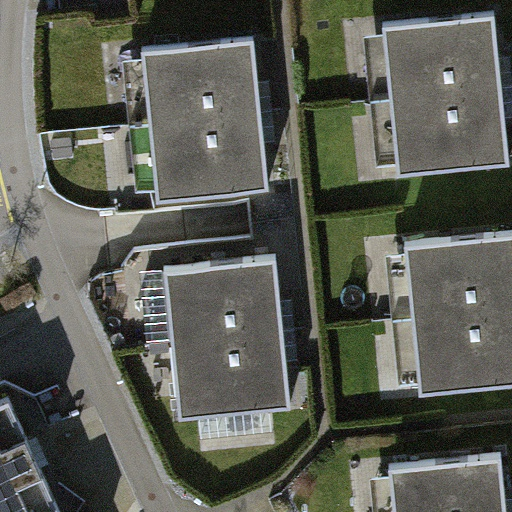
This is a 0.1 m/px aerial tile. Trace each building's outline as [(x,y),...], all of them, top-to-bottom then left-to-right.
[(491,14),(378,25),(386,98),(498,87),(491,14)] [(250,38),(138,49),(145,122),(257,111),(250,38)] [(498,87),(386,98),(393,171),(505,160),(498,87)] [(257,111),(145,122),(152,195),(264,184),(257,111)] [(511,230),(400,241),(407,314),(511,303),(511,230)] [(271,258),(159,268),(166,341),(278,331),(271,258)] [(511,303),(407,314),(414,387),(511,377),(511,303)] [(278,331),(166,341),(173,415),(285,404),(278,331)] [(0,471),(30,458),(27,450),(20,435),(2,395),(0,395),(0,471)] [(503,511),(498,456),(386,467),(390,511),(503,511)] [(0,511),(53,511),(30,458),(0,471),(0,511)]
